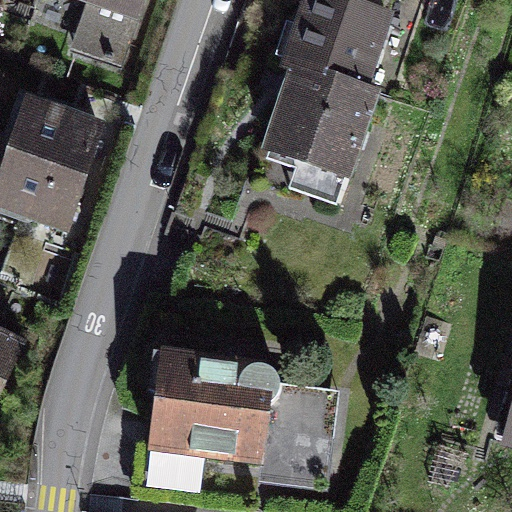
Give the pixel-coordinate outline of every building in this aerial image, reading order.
[(166,0),(35,0),(24,38),(144,74),(166,0)] [(398,24),(311,0),(298,0),(256,154),(354,181),(398,24)] [(84,242),(116,150),(39,124),(7,215),(84,242)] [(0,417),(33,348),(0,332),(0,417)] [(284,364),(162,349),(149,450),(271,466),(284,364)] [(511,378),(494,454),(511,458),(511,378)]
